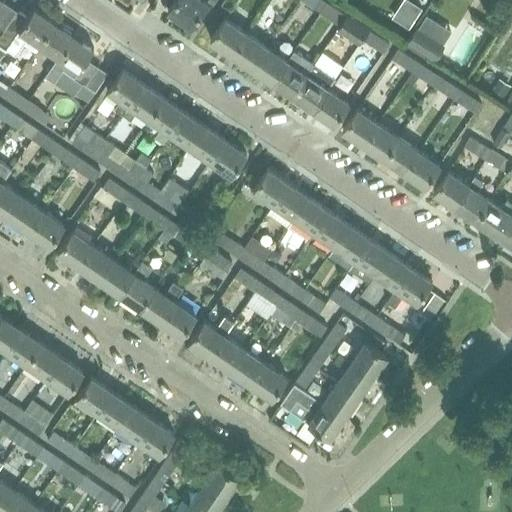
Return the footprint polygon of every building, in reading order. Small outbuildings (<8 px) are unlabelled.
[(17,9),(4,0),(0,6),(0,25),(4,28),(17,9)] [(191,25),(207,0),(174,0),(168,9),(191,25)] [(301,0),(318,11),(325,0),(324,0),(301,0)] [(339,24),(346,14),(325,0),(318,11),(339,24)] [(411,0),(407,0),(395,18),(409,27),(422,7),(411,0)] [(21,46),(28,35),(38,42),(54,20),(35,6),(28,17),(17,9),(4,28),(0,34),(0,38),(8,44),(11,40),(21,46)] [(360,43),(363,38),(369,29),(346,14),(339,24),(336,28),(360,43)] [(211,38),(232,53),(246,31),(225,17),(211,38)] [(58,56),(74,34),(54,20),(38,42),(58,56)] [(409,38),(407,41),(436,60),(438,56),(445,44),(443,43),(416,26),(409,38)] [(369,29),(363,38),(384,52),(390,42),(369,29)] [(267,45),(246,31),(232,53),(252,66),(267,45)] [(94,47),(74,34),(58,56),(45,74),(54,81),(63,68),(95,90),(108,72),(87,58),(94,47)] [(287,59),(267,45),(252,66),(272,80),(287,59)] [(342,70),(349,58),(328,45),(320,57),(342,70)] [(411,70),(418,60),(398,47),(392,58),(411,70)] [(272,80),(293,94),(307,72),(313,63),(294,49),(287,59),(272,80)] [(411,70),(432,84),(439,73),(418,60),(411,70)] [(313,108),(328,86),(327,86),(334,76),(313,63),(307,72),(293,94),(313,108)] [(115,107),(123,112),(144,82),(123,67),(109,88),(122,97),(115,107)] [(432,84),(452,97),(459,87),(439,73),(432,84)] [(0,91),(3,94),(9,84),(0,77),(0,91)] [(499,77),(492,89),(505,96),(511,84),(499,77)] [(164,96),(144,82),(123,112),(131,118),(138,108),(150,116),(164,96)] [(29,98),(9,84),(3,94),(23,108),(29,98)] [(349,101),(328,86),(313,108),(334,122),(349,101)] [(482,101),(459,87),(452,97),(475,112),(482,101)] [(163,141),(170,130),(185,110),(164,96),(150,116),(162,125),(155,135),(163,141)] [(45,109),(29,98),(23,108),(39,119),(45,109)] [(0,115),(11,123),(18,113),(0,100),(0,115)] [(342,128),(363,142),(378,122),(357,107),(342,128)] [(511,109),(506,119),(493,141),(507,150),(510,144),(505,140),(510,132),(511,133),(511,131),(511,109)] [(205,124),(185,110),(170,130),(191,144),(205,124)] [(11,123),(33,138),(39,128),(18,113),(11,123)] [(68,139),(93,156),(106,137),(81,120),(68,139)] [(398,135),(378,122),(363,142),(384,156),(398,135)] [(211,158),(225,138),(205,124),(191,144),(211,158)] [(33,138),(52,151),(59,142),(39,128),(33,138)] [(418,149),(398,135),(384,156),(404,170),(418,149)] [(485,157),(490,148),(469,135),(464,144),(485,157)] [(126,151),(106,137),(93,156),(113,170),(126,151)] [(232,173),(235,168),(246,152),(225,138),(211,158),(232,173)] [(52,151),(73,166),(80,156),(59,142),(52,151)] [(485,157),(505,170),(511,161),(490,148),(485,157)] [(439,164),(418,149),(404,170),(425,185),(439,164)] [(136,158),(126,151),(113,170),(134,184),(146,166),(152,158),(141,150),(136,158)] [(80,156),(73,166),(94,180),(101,170),(80,156)] [(0,184),(3,180),(11,167),(0,159),(0,184)] [(154,198),(161,189),(148,180),(154,171),(146,166),(134,184),(154,198)] [(274,202),(289,181),(268,167),(253,188),(274,202)] [(433,190),(454,204),(475,174),(474,174),(468,182),(448,169),(433,190)] [(482,180),(475,174),(454,204),(475,218),(489,197),(477,188),(482,180)] [(102,186),(123,200),(129,190),(109,176),(102,186)] [(23,194),(3,180),(0,184),(0,210),(8,216),(23,194)] [(309,195),(289,181),(274,202),(268,211),(288,225),(309,195)] [(181,202),(161,189),(154,198),(175,212),(181,202)] [(150,204),(129,190),(123,200),(143,214),(150,204)] [(23,194),(8,216),(29,230),(44,208),(23,194)] [(315,230),(329,209),(309,195),(288,225),(308,240),(315,230)] [(495,232),(511,207),(511,201),(507,198),(502,205),(489,197),(475,218),(495,232)] [(201,216),(181,202),(175,212),(195,226),(201,216)] [(143,214),(164,228),(170,218),(150,204),(143,214)] [(511,207),(495,232),(511,243),(511,207)] [(50,244),(61,228),(65,222),(44,208),(29,230),(50,244)] [(335,244),(350,223),(329,209),(315,230),(335,244)] [(184,242),(190,232),(170,218),(164,228),(157,237),(165,242),(171,233),(184,242)] [(355,258),(370,237),(350,223),(335,244),(355,258)] [(58,250),(79,264),(94,242),(73,228),(58,250)] [(216,241),(237,255),(244,245),(223,231),(216,241)] [(184,242),(204,256),(211,246),(190,232),(184,242)] [(376,272),(390,251),(370,237),(355,258),(349,267),(370,281),(376,272)] [(114,256),(94,242),(79,264),(99,278),(114,256)] [(265,260),(244,245),(237,255),(258,270),(265,260)] [(204,256),(200,262),(216,272),(219,266),(226,271),(233,261),(211,246),(204,256)] [(268,255),(276,261),(281,253),(273,247),(268,255)] [(396,286),(411,265),(390,251),(376,272),(396,286)] [(134,270),(114,256),(99,278),(119,292),(134,270)] [(142,259),(134,270),(119,292),(140,306),(155,284),(144,277),(152,266),(142,259)] [(285,273),(265,260),(258,270),(278,283),(285,273)] [(432,279),(411,265),(396,286),(387,300),(395,306),(404,292),(417,301),(432,279)] [(248,298),(261,280),(240,266),(228,284),(248,298)] [(305,287),(285,273),(278,283),(299,297),(305,287)] [(166,292),(155,284),(140,306),(160,320),(175,298),(183,286),(173,280),(166,292)] [(274,303),(275,303),(281,294),(261,280),(248,298),(249,298),(255,290),(267,298),(262,305),(269,310),(274,303)] [(357,300),(337,286),(330,296),(350,309),(357,300)] [(305,287),(299,297),(320,311),(326,301),(305,287)] [(435,291),(421,311),(431,318),(445,298),(435,291)] [(290,325),(295,318),(302,307),(281,294),(275,303),(275,304),(270,311),(290,325)] [(196,313),(175,298),(160,320),(181,334),(196,313)] [(371,323),(377,314),(357,300),(350,309),(371,323)] [(328,325),(302,307),(295,318),(321,336),(328,325)] [(21,327),(1,313),(0,314),(0,344),(7,349),(21,327)] [(189,340),(210,354),(225,333),(233,320),(225,314),(216,327),(204,318),(189,340)] [(406,333),(377,314),(371,323),(391,337),(392,336),(401,342),(406,333)] [(332,347),(346,327),(336,320),(322,340),(332,347)] [(42,341),(21,327),(7,349),(27,363),(42,341)] [(225,333),(210,354),(230,368),(245,347),(225,333)] [(372,375),(387,354),(365,339),(350,359),(372,375)] [(318,367),(332,347),(322,340),(308,360),(318,367)] [(62,355),(42,341),(27,363),(47,377),(62,355)] [(245,347),(230,368),(251,382),(266,361),(245,347)] [(358,395),(372,375),(350,359),(340,352),(335,359),(345,366),(336,380),(358,395)] [(83,369),(62,355),(47,377),(68,391),(83,369)] [(304,388),(318,367),(308,360),(294,381),(304,388)] [(272,397),(283,380),(287,375),(266,361),(251,382),(272,397)] [(77,396),(98,411),(112,389),(91,375),(77,396)] [(336,380),(321,401),(344,415),(358,395),(336,380)] [(344,415),(321,401),(304,388),(294,381),(280,402),(303,418),(330,436),(344,415)] [(118,424),(133,403),(112,389),(98,411),(118,424)] [(25,409),(5,395),(0,402),(0,406),(18,419),(25,409)] [(32,398),(25,409),(18,419),(39,433),(53,412),(32,398)] [(118,424),(139,438),(153,417),(133,403),(118,424)] [(0,420),(0,430),(17,442),(24,431),(3,417),(0,420)] [(174,431),(153,417),(139,438),(160,453),(174,431)] [(68,454),(75,444),(54,429),(47,439),(68,454)] [(37,456),(44,445),(24,431),(17,442),(37,456)] [(167,457),(176,464),(191,442),(181,437),(167,457)] [(89,468),(96,458),(75,444),(68,454),(89,468)] [(37,456),(58,469),(64,459),(44,445),(37,456)] [(218,461),(224,465),(228,459),(222,455),(218,461)] [(162,484),(176,464),(167,457),(153,478),(162,484)] [(109,482),(116,472),(96,458),(89,468),(109,482)] [(85,473),(64,459),(58,469),(78,483),(85,473)] [(203,482),(225,497),(239,476),(224,465),(218,461),(203,482)] [(116,472),(109,482),(130,496),(137,486),(116,472)] [(78,483),(98,497),(105,487),(85,473),(78,483)] [(0,509),(15,488),(0,477),(0,509)] [(139,498),(149,505),(162,484),(153,478),(139,498)] [(203,482),(189,502),(203,511),(214,511),(225,497),(203,482)] [(126,502),(105,487),(98,497),(120,511),(126,502)] [(28,511),(36,501),(15,488),(0,509),(4,511),(28,511)] [(143,511),(149,505),(139,498),(130,511),(143,511)] [(50,511),(36,501),(28,511),(50,511)] [(203,511),(189,502),(182,511),(203,511)]
